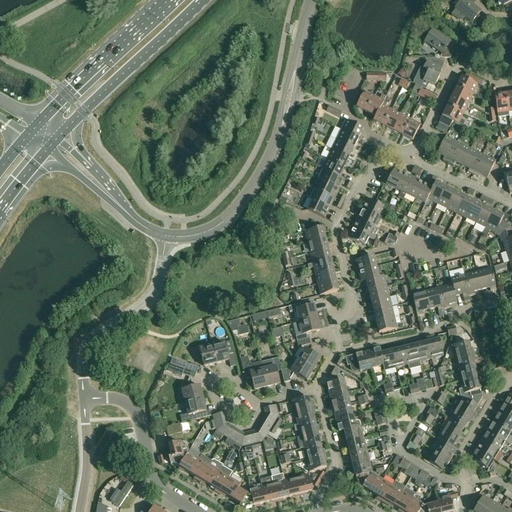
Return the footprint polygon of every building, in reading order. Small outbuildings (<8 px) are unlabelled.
[(462,0),(455,8),(456,9),(451,15),(460,21),(463,20),(466,17),(471,22),(480,12),(472,5),(477,0),(476,0),(462,0)] [(511,0),(501,0),(504,6),(505,5),(507,11),(511,9),(511,0)] [(439,59),(450,59),(453,54),(446,49),(450,42),(432,30),(424,42),(442,54),(439,59)] [(413,83),(419,87),(425,89),(428,84),(434,87),(439,77),(438,76),(442,70),(441,70),(444,63),(434,58),(426,58),(424,61),(426,62),(423,69),(420,68),(413,83)] [(472,95),(477,85),(481,87),(484,81),(477,78),(474,84),(461,77),(456,87),(472,95)] [(456,87),(452,97),(468,105),(472,95),(456,87)] [(437,97),(425,91),(422,98),(434,104),(437,97)] [(356,108),(366,113),(374,97),(364,92),(356,108)] [(382,95),(380,100),(374,97),(366,113),(375,117),(373,121),(384,102),(383,101),(386,97),(382,95)] [(494,96),(497,114),(497,118),(508,116),(505,95),(494,96)] [(472,107),(468,105),(452,97),(447,107),(463,115),(466,109),(470,111),(472,107)] [(373,121),(383,126),(391,111),(382,106),(384,102),(373,121)] [(339,118),(342,112),(329,106),(326,112),(339,118)] [(439,123),(449,128),(452,122),(458,125),(462,127),(465,122),(460,120),(463,115),(447,107),(439,123)] [(383,126),(393,131),(401,115),(391,111),(383,126)] [(393,131),(402,136),(410,120),(401,115),(393,131)] [(503,117),(504,126),(511,125),(511,118),(511,117),(503,117)] [(420,125),(410,120),(402,136),(412,141),(420,125)] [(346,121),(341,130),(358,139),(363,129),(346,121)] [(341,130),(337,140),(353,148),(358,139),(341,130)] [(437,153),(444,157),(443,160),(448,163),(458,143),(445,137),(437,153)] [(337,140),(332,150),(348,158),(353,148),(337,140)] [(455,162),(462,166),(470,149),(458,143),(448,163),(454,165),(455,162)] [(325,152),(330,154),(327,160),(344,168),(348,158),(332,150),(327,148),(325,152)] [(462,166),(469,169),(467,172),(473,175),(482,155),(470,149),(462,166)] [(487,178),(487,177),(495,162),(482,155),(473,175),(478,178),(480,174),(487,178)] [(339,178),(344,168),(327,160),(322,170),(327,172),(339,178)] [(394,168),(387,182),(386,185),(395,190),(404,173),(394,168)] [(344,180),(339,178),(327,172),(322,170),(318,179),(322,182),(339,190),(344,180)] [(403,200),(406,195),(405,195),(413,178),(404,173),(395,190),(401,193),(398,198),(403,200)] [(430,183),(433,184),(432,187),(423,183),(415,200),(425,205),(427,200),(433,188),(435,183),(438,178),(433,176),(430,183)] [(405,195),(406,195),(415,200),(423,183),(413,178),(405,195)] [(322,182),(317,191),(334,200),(339,190),(322,182)] [(432,202),(437,204),(445,188),(435,183),(433,188),(427,200),(425,205),(429,207),(432,202)] [(437,204),(446,209),(454,193),(445,188),(437,204)] [(329,209),(334,200),(317,191),(314,190),(309,199),(313,201),(329,209)] [(287,197),(295,201),(298,194),(290,191),(287,197)] [(446,209),(456,214),(464,198),(454,193),(446,209)] [(456,214),(466,219),(474,202),(464,198),(456,214)] [(366,199),(361,209),(378,218),(383,207),(366,199)] [(308,211),(324,219),(329,209),(313,201),(308,211)] [(466,219),(476,224),(484,207),(474,202),(466,219)] [(476,224),(485,228),(493,212),(484,207),(476,224)] [(361,209),(357,219),(373,227),(378,218),(361,209)] [(500,237),(510,227),(501,223),(503,217),(493,212),(485,228),(483,234),(487,236),(490,231),(495,233),(494,234),(500,237)] [(352,229),(369,237),(373,239),(378,230),(373,227),(357,219),(352,229)] [(502,242),(506,252),(511,250),(511,232),(510,227),(500,237),(501,242),(502,242)] [(304,232),(304,233),(307,243),(325,239),(322,228),(304,232)] [(364,247),(369,237),(352,229),(347,239),(364,247)] [(395,244),(398,239),(392,236),(389,235),(386,240),(383,239),(381,243),(387,246),(395,244)] [(467,242),(474,245),(477,238),(471,235),(467,242)] [(307,243),(310,254),(328,249),(325,239),(307,243)] [(310,254),(312,264),(330,260),(328,249),(310,254)] [(373,257),(355,261),(358,272),(376,267),(373,257)] [(312,264),(315,275),(333,270),(330,260),(312,264)] [(358,272),(361,282),(384,277),(383,276),(379,277),(376,267),(358,272)] [(490,291),(496,290),(491,269),(477,272),(481,290),(489,288),(490,291)] [(315,275),(317,285),(335,281),(333,270),(315,275)] [(477,272),(464,276),(469,297),(475,295),(474,291),(481,290),(477,272)] [(455,296),(462,294),(463,298),(469,297),(464,276),(450,279),(452,286),(452,285),(455,296),(457,303),(455,296)] [(366,281),(368,292),(386,287),(384,277),(361,282),(361,283),(366,281)] [(451,286),(439,289),(444,310),(450,308),(449,305),(457,303),(455,296),(452,285),(452,286),(450,279),(451,286)] [(320,296),(332,293),(338,291),(335,281),(317,285),(320,296)] [(368,292),(371,303),(389,298),(389,297),(386,287),(368,292)] [(430,309),(437,308),(438,311),(444,310),(439,289),(425,292),(430,309)] [(411,295),(417,317),(423,315),(422,311),(430,309),(425,292),(411,295)] [(371,303),(373,313),(391,308),(390,301),(394,300),(393,296),(389,297),(389,298),(371,303)] [(300,304),(288,307),(290,313),(297,312),(300,323),(317,318),(314,306),(301,309),(300,304)] [(373,313),(376,323),(394,319),(394,318),(391,308),(373,313)] [(262,314),(252,316),(253,323),(264,320),(262,314)] [(397,329),(395,323),(400,322),(399,317),(394,318),(394,319),(376,323),(379,334),(397,329)] [(295,336),(297,342),(309,339),(308,334),(320,331),(317,318),(300,323),(303,334),(295,336)] [(232,330),(234,337),(249,334),(247,326),(241,327),(239,320),(227,323),(232,330)] [(311,345),(309,339),(297,342),(298,348),(311,345)] [(444,343),(440,344),(439,340),(427,343),(431,359),(443,356),(442,351),(445,350),(444,343)] [(230,342),(225,343),(212,346),(216,364),(229,360),(230,367),(236,366),(230,342)] [(427,343),(415,346),(419,362),(431,359),(427,343)] [(455,359),(471,355),(468,343),(452,347),(455,359)] [(204,367),(216,364),(212,346),(199,349),(204,367)] [(415,346),(403,349),(408,365),(409,370),(420,367),(419,362),(415,346)] [(403,349),(392,352),(396,368),(408,365),(403,349)] [(305,350),(298,361),(313,370),(320,358),(305,350)] [(371,369),(382,366),(383,366),(380,355),(381,354),(380,350),(367,353),(371,369)] [(392,352),(381,354),(380,355),(383,366),(382,366),(384,371),(396,368),(392,352)] [(354,372),(359,371),(359,372),(371,369),(367,353),(355,356),(356,356),(345,359),(347,367),(350,366),(351,371),(354,372)] [(455,359),(458,370),(474,366),(471,355),(455,359)] [(246,379),(251,378),(254,390),(267,387),(261,363),(248,366),(246,357),(241,358),(243,367),(246,379)] [(334,364),(339,367),(341,368),(344,364),(341,363),(343,360),(338,357),(334,364)] [(278,358),(261,363),(267,387),(279,384),(276,372),(281,371),(278,358)] [(298,361),(291,372),(307,381),(313,370),(298,361)] [(186,364),(184,369),(184,370),(196,374),(198,368),(186,364)] [(458,370),(461,382),(477,378),(474,366),(458,370)] [(340,371),(333,367),(328,374),(336,378),(340,371)] [(287,369),(281,371),(284,383),(291,382),(287,369)] [(194,379),(196,374),(184,370),(182,375),(194,379)] [(482,397),(479,384),(477,378),(461,382),(464,394),(469,393),(470,401),(477,405),(482,397)] [(327,385),(330,397),(346,393),(343,381),(327,385)] [(182,391),(185,404),(203,399),(200,387),(182,391)] [(330,397),(333,409),(349,405),(346,393),(330,397)] [(447,399),(439,394),(436,398),(444,402),(447,399)] [(511,401),(508,396),(497,413),(511,421),(511,401)] [(309,398),(292,402),(295,414),(312,410),(309,398)] [(436,398),(434,401),(442,406),(444,402),(436,398)] [(462,398),(455,409),(470,418),(476,407),(462,398)] [(196,420),(211,416),(210,410),(206,411),(203,399),(185,404),(188,416),(195,414),(196,420)] [(333,409),(336,420),(352,416),(349,405),(333,409)] [(455,409),(449,419),(464,428),(470,418),(455,409)] [(295,414),(297,422),(291,423),(292,427),(314,422),(312,410),(295,414)] [(212,416),(214,423),(219,422),(219,421),(226,419),(225,413),(212,416)] [(511,421),(497,413),(492,422),(510,433),(511,429),(511,421)] [(426,414),(424,418),(432,423),(434,419),(426,414)] [(262,419),(273,426),(277,428),(282,421),(277,418),(275,422),(265,415),(262,419)] [(339,432),(343,431),(355,428),(360,426),(359,422),(357,421),(354,422),(352,416),(336,420),(339,432)] [(424,418),(422,422),(429,427),(432,423),(424,418)] [(262,419),(259,424),(270,431),(273,426),(262,419)] [(449,419),(443,430),(458,438),(464,428),(449,419)] [(220,440),(223,436),(224,436),(230,425),(225,422),(218,433),(216,432),(213,436),(220,440)] [(299,429),(301,437),(317,433),(314,422),(292,427),(293,430),(299,429)] [(492,422),(486,431),(504,442),(510,433),(492,422)] [(166,428),(168,437),(182,433),(180,424),(166,428)] [(272,438),(273,435),(278,437),(282,431),(277,428),(273,426),(270,431),(259,424),(257,428),(267,435),(267,436),(272,438)] [(225,443),(232,447),(234,443),(231,441),(237,429),(232,426),(225,437),(227,439),(225,443)] [(343,431),(346,443),(363,439),(360,426),(355,428),(343,431)] [(242,432),(237,430),(237,429),(231,441),(234,443),(232,447),(239,451),(241,447),(242,432)] [(255,431),(249,432),(253,445),(252,445),(253,450),(261,448),(259,443),(263,442),(266,437),(255,430),(255,431)] [(436,440),(441,443),(452,449),(452,448),(458,438),(443,430),(436,440)] [(486,431),(481,441),(499,451),(504,442),(486,431)] [(249,432),(244,434),(243,447),(245,452),(253,450),(252,445),(253,445),(249,432)] [(301,437),(304,449),(320,445),(317,433),(301,437)] [(414,435),(411,439),(420,444),(422,440),(414,435)] [(267,438),(265,443),(272,447),(275,442),(267,438)] [(346,443),(349,454),(366,450),(363,439),(346,443)] [(481,441),(475,450),(493,461),(499,451),(481,441)] [(172,464),(179,468),(185,458),(184,457),(180,443),(168,446),(171,457),(169,458),(170,465),(172,464)] [(441,443),(435,453),(450,462),(456,451),(452,448),(452,449),(441,443)] [(304,449),(307,461),(323,457),(320,445),(304,449)] [(349,454),(352,466),(369,462),(366,450),(349,454)] [(488,470),(493,461),(475,450),(470,459),(488,470)] [(188,453),(185,458),(179,468),(189,474),(198,459),(188,453)] [(429,463),(444,472),(450,462),(435,453),(429,463)] [(189,474),(199,480),(211,461),(201,455),(198,459),(189,474)] [(326,468),(323,457),(307,461),(310,472),(326,468)] [(407,461),(403,459),(398,467),(402,469),(407,461)] [(199,480),(210,487),(222,466),(223,465),(214,460),(211,461),(199,480)] [(411,463),(407,461),(402,469),(406,471),(411,463)] [(352,466),(355,478),(366,475),(372,474),(369,462),(352,466)] [(220,493),(229,478),(232,472),(222,466),(210,487),(220,493)] [(426,473),(417,467),(412,475),(421,481),(426,473)] [(321,471),(316,478),(321,481),(325,474),(321,471)] [(430,486),(434,479),(434,478),(429,475),(426,473),(421,481),(430,486)] [(277,500),(288,498),(284,481),(283,474),(271,477),(277,500)] [(363,489),(373,495),(379,484),(381,480),(372,475),(372,474),(366,475),(355,478),(357,485),(356,487),(362,491),(363,489)] [(308,475),(296,478),(300,495),(312,492),(308,475)] [(265,503),(277,500),(271,477),(259,480),(261,487),(265,503)] [(220,493),(230,499),(236,489),(237,489),(240,485),(229,478),(220,493)] [(296,478),(284,481),(288,498),(300,495),(296,478)] [(317,488),(321,481),(316,478),(312,485),(317,488)] [(434,478),(434,479),(430,486),(434,488),(438,480),(434,478)] [(373,495),(383,501),(392,486),(381,480),(379,484),(373,495)] [(110,501),(120,508),(135,486),(128,481),(121,492),(117,489),(110,501)] [(383,501),(394,507),(405,488),(405,487),(396,482),(393,487),(392,486),(383,501)] [(253,506),(265,503),(261,487),(256,488),(256,485),(250,487),(250,490),(249,490),(250,495),(251,496),(253,506)] [(402,511),(405,511),(413,499),(416,494),(405,488),(394,507),(402,511)] [(249,496),(237,489),(236,489),(230,499),(241,505),(239,507),(245,511),(247,508),(253,506),(251,496),(250,495),(249,496)] [(362,498),(363,498),(365,494),(357,489),(355,493),(362,498)] [(430,499),(433,492),(427,489),(424,496),(430,499)] [(457,493),(449,495),(436,499),(437,504),(438,504),(440,511),(453,511),(450,500),(458,498),(457,493)] [(473,511),(486,511),(492,502),(482,496),(473,511)] [(418,511),(422,506),(423,506),(423,505),(413,499),(405,511),(418,511)] [(486,511),(498,511),(501,508),(492,502),(486,511)]
